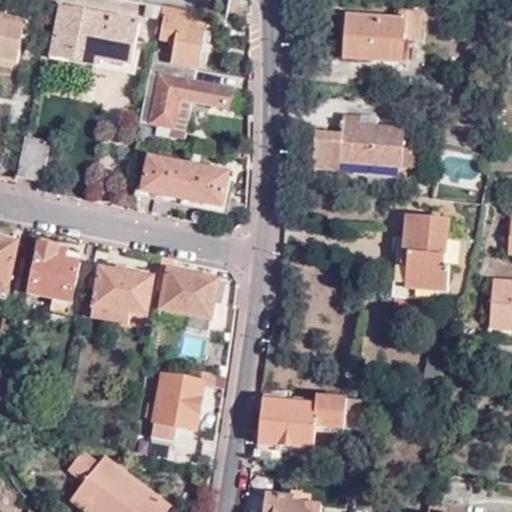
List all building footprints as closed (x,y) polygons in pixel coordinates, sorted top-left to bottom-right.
[(10,0),(0,0),(0,60),(18,64),(27,22),(7,18),(10,0)] [(181,14),(163,9),(156,41),(176,46),(172,63),(198,68),(206,27),(181,20),(181,14)] [(374,53),(404,55),(406,41),(420,41),(422,9),(400,9),(399,18),(346,14),(344,59),(374,61),(374,53)] [(139,25),(64,10),(53,57),(99,67),(101,60),(130,66),(139,25)] [(495,40),(510,43),(511,32),(511,16),(499,13),(495,40)] [(244,26),(221,19),(218,34),(241,39),(244,26)] [(403,63),(404,55),(374,53),(374,61),(403,63)] [(195,82),(197,70),(152,63),(141,121),(174,128),(181,99),(194,102),(229,109),(233,90),(195,82)] [(499,82),(453,77),(450,92),(497,98),(499,82)] [(497,116),(499,103),(449,98),(448,111),(497,116)] [(186,140),(194,102),(181,99),(174,128),(173,137),(186,140)] [(360,125),(361,119),(344,117),(341,138),(316,134),(313,171),(345,174),(346,163),(402,169),(403,147),(404,130),(377,127),(360,125)] [(377,120),(361,119),(360,125),(377,127),(377,120)] [(483,146),(492,148),(495,125),(487,123),(483,146)] [(26,138),(19,177),(42,181),(49,143),(26,138)] [(403,147),(402,169),(416,170),(418,149),(403,147)] [(144,191),(223,207),(231,174),(151,158),(144,191)] [(229,209),(223,207),(144,191),(138,190),(137,196),(227,214),(229,209)] [(407,289),(437,290),(447,292),(449,267),(443,266),(448,219),(406,215),(404,252),(410,253),(407,289)] [(0,293),(9,295),(19,242),(1,239),(2,233),(0,231),(0,293)] [(59,257),(62,247),(40,242),(30,294),(53,299),(72,303),(82,262),(69,259),(59,257)] [(71,249),(62,247),(59,257),(69,259),(71,249)] [(436,302),(437,290),(407,289),(410,253),(404,252),(398,252),(394,298),(436,302)] [(92,278),(86,307),(95,308),(130,315),(147,318),(155,279),(101,268),(99,280),(92,278)] [(168,273),(162,271),(159,289),(165,290),(161,310),(169,312),(193,317),(192,327),(210,331),(216,303),(220,281),(169,271),(168,273)] [(232,283),(220,281),(216,303),(227,305),(232,283)] [(511,282),(493,281),(491,322),(511,323),(511,282)] [(72,303),(53,299),(51,310),(70,314),(72,303)] [(130,315),(95,308),(93,319),(128,326),(130,315)] [(193,317),(169,312),(167,322),(192,327),(193,317)] [(214,388),(217,376),(191,370),(189,382),(164,376),(158,404),(149,403),(147,418),(154,418),(157,421),(197,430),(206,387),(214,388)] [(62,401),(44,396),(38,425),(55,429),(62,401)] [(363,401),(317,396),(315,406),(267,401),(261,442),(314,449),(318,426),(359,431),(363,401)] [(167,511),(171,508),(106,459),(100,466),(84,453),(70,471),(86,484),(74,502),(87,511),(85,511),(167,511)] [(321,511),(322,507),(295,504),(296,498),(268,495),(265,511),(321,511)]
